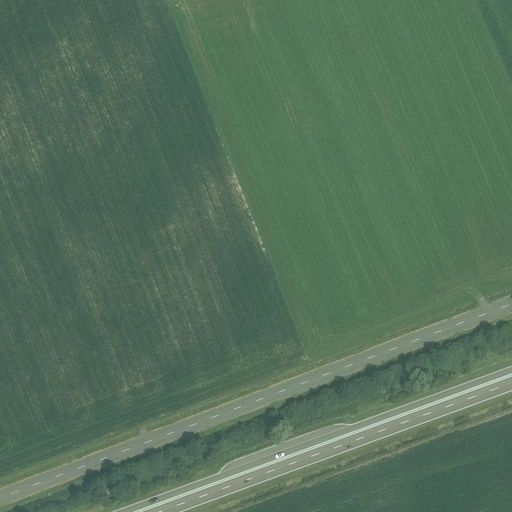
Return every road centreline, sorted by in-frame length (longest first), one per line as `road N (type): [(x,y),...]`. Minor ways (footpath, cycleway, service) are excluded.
road 1 (secondary): [(0,497),(511,302)]
road 2 (trunk): [(151,511),(511,380)]
